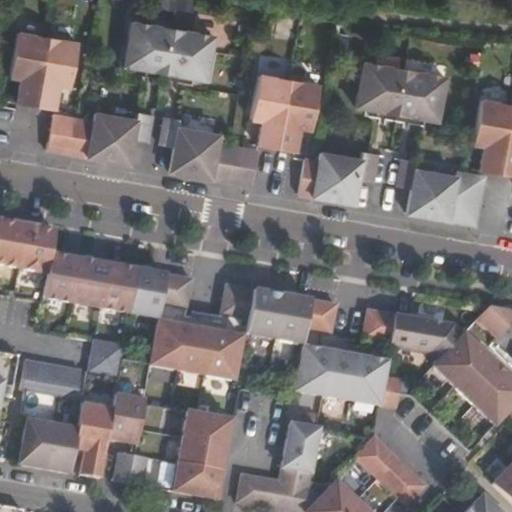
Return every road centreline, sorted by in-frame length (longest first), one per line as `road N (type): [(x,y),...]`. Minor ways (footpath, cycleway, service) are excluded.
road 1 (residential): [(511,262),(0,175)]
road 2 (residential): [(0,488),(128,511)]
